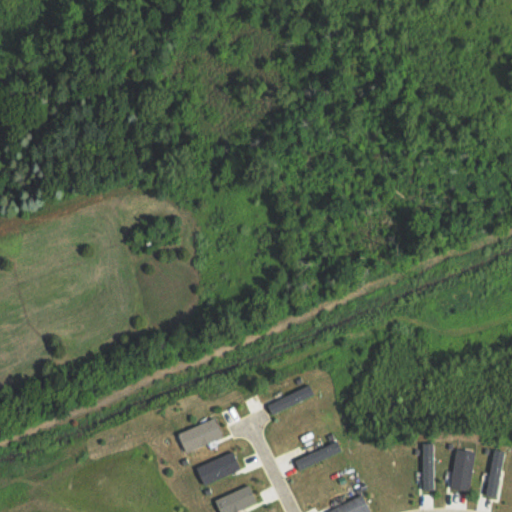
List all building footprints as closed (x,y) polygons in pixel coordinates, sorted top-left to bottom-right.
[(263,403),(269,416),(314,394),(308,382),(263,403)] [(179,447),(218,437),(213,417),(174,427),(179,447)] [(290,458),(296,471),(339,451),(334,438),(290,458)] [(434,488),(434,441),(420,441),(419,488),(434,488)] [(448,487),(468,489),(473,450),(453,447),(448,487)] [(493,496),(506,451),(492,447),(480,492),(493,496)] [(192,464),(199,482),(239,467),(232,449),(192,464)] [(217,511),(226,511),(253,501),(245,483),(211,497),(217,511)] [(322,511),(360,511),(368,508),(358,491),(322,511)]
